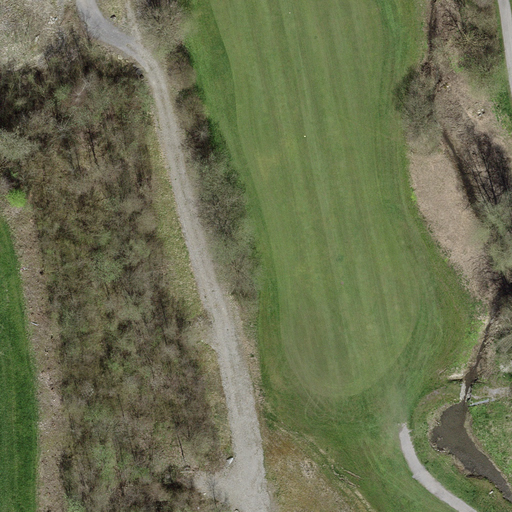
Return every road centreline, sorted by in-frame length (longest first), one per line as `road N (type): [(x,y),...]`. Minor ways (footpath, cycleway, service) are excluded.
road 1 (track): [(46,31),(99,31),(165,77),(232,325),(266,501)]
road 2 (track): [(464,511),(406,452),(404,429),(464,389),(511,394)]
